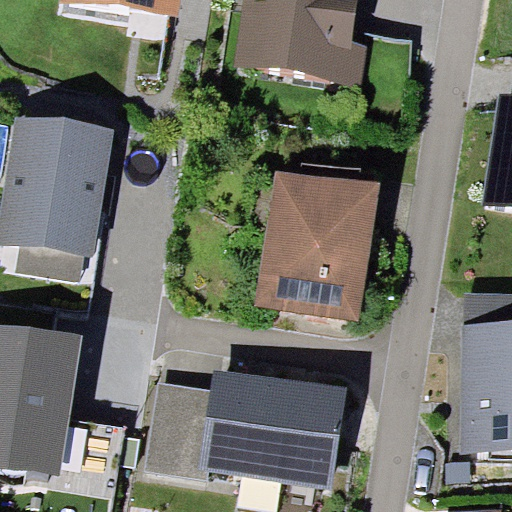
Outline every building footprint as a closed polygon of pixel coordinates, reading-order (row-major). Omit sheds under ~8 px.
[(62,0),(62,5),(179,24),(182,0),(62,0)] [(246,0),(246,1),(235,72),(361,91),(368,50),(353,48),(360,0),(246,0)] [(511,100),(500,98),(482,209),(511,213),(511,100)] [(17,121),(0,226),(0,248),(94,264),(105,194),(114,136),(17,121)] [(381,193),(278,176),(255,310),(358,327),(367,274),(381,193)] [(511,295),(465,295),(465,330),(511,330),(511,295)] [(511,330),(465,330),(462,330),(462,397),(462,461),(511,461),(511,330)] [(82,345),(0,332),(0,474),(26,479),(61,484),(70,427),(73,404),(82,345)] [(212,394),(200,476),(207,477),(332,496),(348,396),(223,377),(215,376),(212,394)] [(200,476),(212,394),(159,387),(146,476),(206,484),(207,477),(200,476)] [(124,435),(70,427),(61,484),(26,479),(25,487),(114,501),(124,435)]
